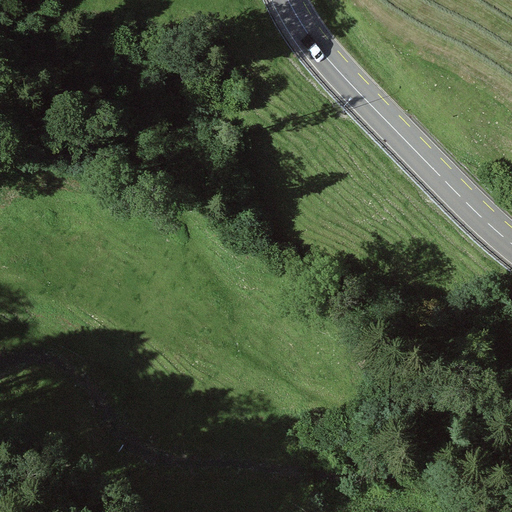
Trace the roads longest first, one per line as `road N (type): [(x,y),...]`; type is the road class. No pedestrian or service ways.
road 1 (secondary): [(289,0),(335,69),(511,243)]
road 2 (track): [(0,441),(150,511)]
